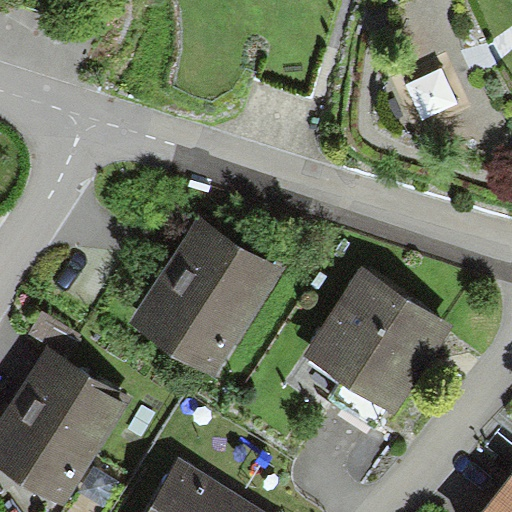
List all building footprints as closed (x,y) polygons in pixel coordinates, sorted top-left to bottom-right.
[(420,112),(447,98),(432,69),(405,82),(420,112)] [(265,264),(197,222),(136,322),(205,363),(265,264)] [(361,276),(313,341),(387,395),(434,330),(361,276)] [(0,449),(51,484),(109,398),(43,353),(0,415),(0,449)] [(262,511),(178,460),(146,511),(262,511)] [(511,511),(511,465),(509,463),(471,511),(511,511)]
